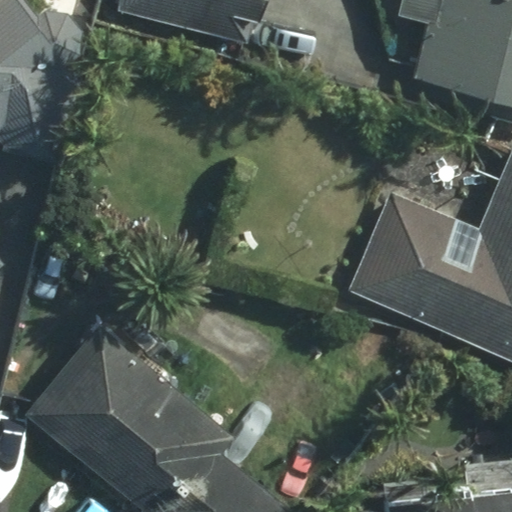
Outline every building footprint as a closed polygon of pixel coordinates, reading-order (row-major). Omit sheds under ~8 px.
[(80,70),(67,62),(86,45),(87,26),(74,4),(54,2),(45,9),(36,0),(0,0),(0,124),(2,123),(13,142),(55,144),(80,70)] [(123,0),(123,2),(257,33),(264,0),(123,0)] [(511,0),(403,0),(402,4),(435,13),(420,68),(511,91),(511,0)] [(511,157),(485,223),(396,187),(357,285),(511,347),(511,157)] [(286,511),(293,504),(222,449),(242,424),(103,316),(29,409),(145,499),(134,511),(286,511)] [(388,511),(511,511),(511,472),(386,485),(388,511)]
